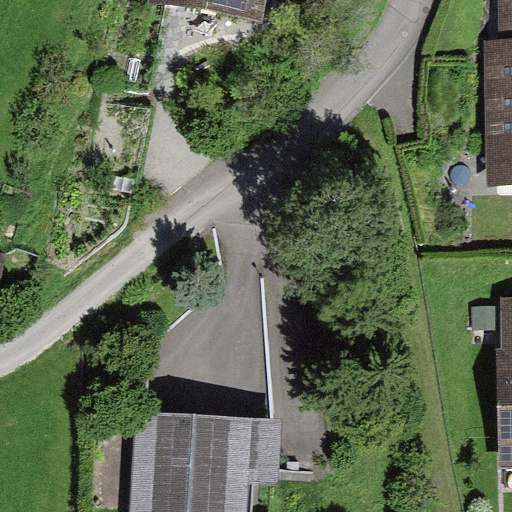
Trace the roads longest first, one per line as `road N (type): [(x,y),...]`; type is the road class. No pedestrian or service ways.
road 1 (track): [(330,108),(379,157),(390,190),(450,511)]
road 2 (residential): [(181,228),(330,108),(382,57),(415,0)]
road 3 (track): [(181,228),(0,356)]
